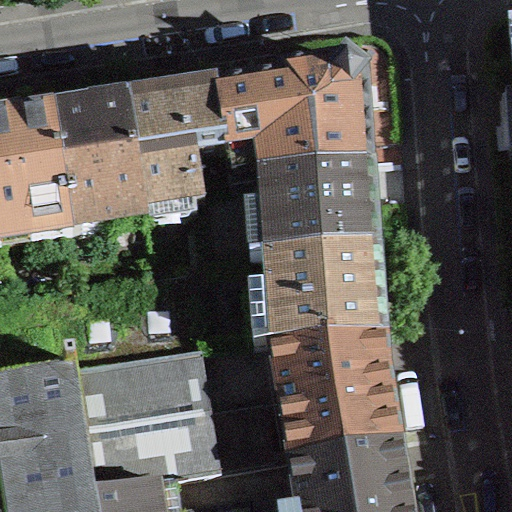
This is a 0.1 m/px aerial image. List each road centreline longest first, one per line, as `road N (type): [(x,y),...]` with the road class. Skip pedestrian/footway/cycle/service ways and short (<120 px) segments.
road 1 (residential): [(488,511),(433,0)]
road 2 (residential): [(351,0),(0,57)]
